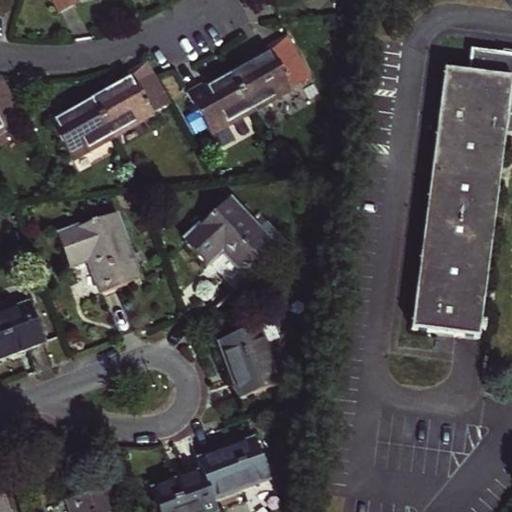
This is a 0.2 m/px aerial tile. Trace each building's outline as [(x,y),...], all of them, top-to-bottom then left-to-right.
[(49,0),(56,13),(75,2),(73,0),(49,0)] [(228,74),(250,114),(309,82),(287,39),(253,57),(254,60),(228,74)] [(489,324),(484,324),(508,136),(511,137),(511,58),(505,57),(473,53),(470,77),(453,75),(417,333),(482,341),(483,332),(488,332),(489,324)] [(90,99),(112,139),(171,108),(160,89),(150,71),(147,68),(143,66),(114,81),(117,85),(90,99)] [(250,114),(228,74),(203,87),(202,85),(186,93),(210,137),(250,114)] [(417,333),(453,75),(446,74),(414,332),(417,333)] [(0,134),(25,121),(3,81),(0,80),(0,134)] [(112,139),(90,99),(64,113),(62,110),(47,118),(70,162),(112,139)] [(277,255),(229,203),(184,243),(207,268),(223,254),(247,281),(277,255)] [(100,296),(138,282),(114,216),(54,238),(66,268),(86,261),(100,296)] [(0,316),(0,359),(44,344),(30,306),(0,316)] [(264,349),(275,345),(268,326),(220,344),(241,401),(278,388),(264,349)] [(248,445),(196,464),(201,476),(210,500),(261,482),(248,445)] [(214,511),(210,500),(201,476),(149,495),(155,511),(214,511)] [(114,511),(106,488),(67,502),(71,511),(114,511)]
